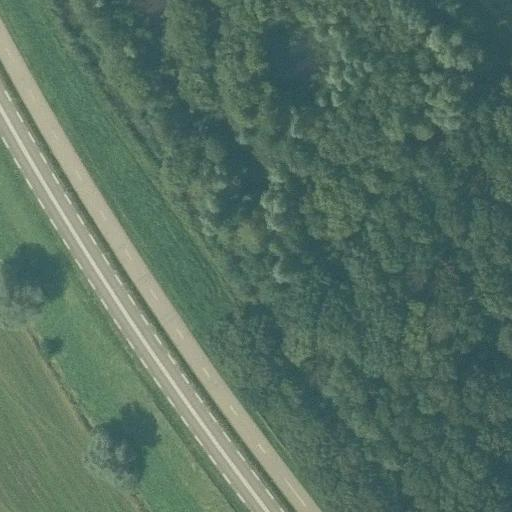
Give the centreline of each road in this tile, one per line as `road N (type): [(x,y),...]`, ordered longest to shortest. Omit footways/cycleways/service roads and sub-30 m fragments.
road 1 (unclassified): [(308,511),(94,207),(0,39)]
road 2 (secondary): [(271,511),(145,341),(0,103)]
